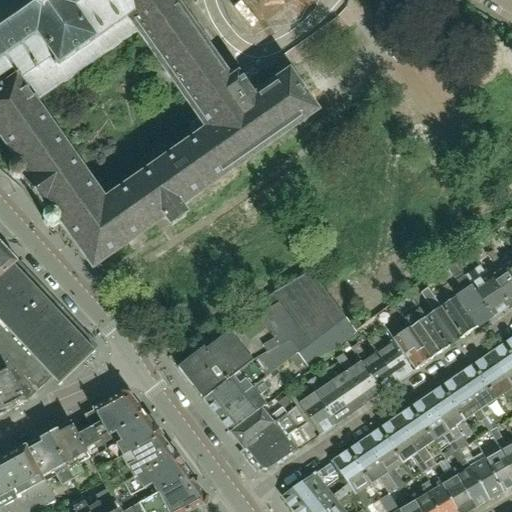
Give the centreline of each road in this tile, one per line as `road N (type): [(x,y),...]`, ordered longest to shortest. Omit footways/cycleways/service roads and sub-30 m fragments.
road 1 (residential): [(237,503),(511,319)]
road 2 (residential): [(0,209),(139,369)]
road 3 (residential): [(139,369),(237,503)]
road 4 (residential): [(0,436),(139,369)]
